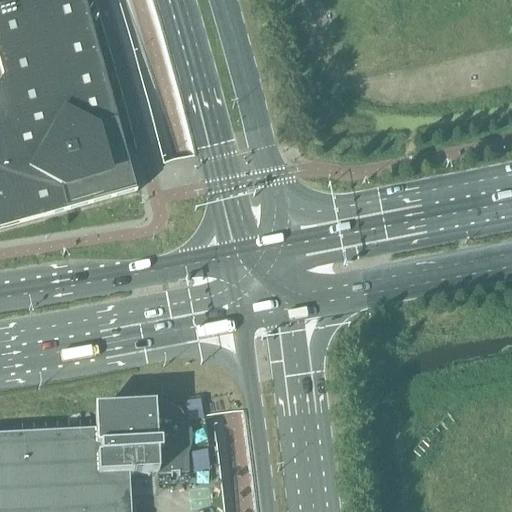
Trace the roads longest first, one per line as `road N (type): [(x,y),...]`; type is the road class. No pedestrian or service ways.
road 1 (primary): [(174,0),(203,100),(232,257)]
road 2 (primary): [(277,246),(215,0)]
road 3 (primary): [(0,363),(241,313)]
road 4 (primary): [(511,201),(277,246)]
road 5 (primary): [(232,257),(0,298)]
road 6 (primary): [(286,307),(511,265)]
road 7 (secondary): [(316,511),(286,307)]
road 8 (secondary): [(241,313),(269,511)]
